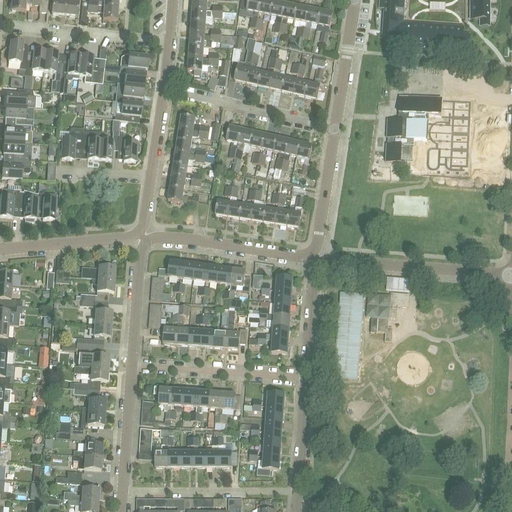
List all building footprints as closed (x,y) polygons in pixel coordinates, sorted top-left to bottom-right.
[(25,12),(25,0),(22,0),(11,0),(11,12),(25,12)] [(71,0),(65,0),(65,3),(64,17),(76,18),(77,4),(71,3),(71,0)] [(104,0),(104,2),(98,1),(88,0),(88,6),(97,7),(104,8),(118,9),(118,0),(104,0)] [(207,0),(201,0),(193,0),(192,11),(206,12),(207,0)] [(258,14),(261,0),(249,0),(247,12),(258,14)] [(261,0),(258,14),(270,16),(273,2),(262,0),(261,0)] [(380,2),(379,9),(384,10),(384,9),(404,11),(404,0),(384,0),(385,2),(380,2)] [(39,8),(39,14),(47,14),(48,1),(42,1),(32,1),(32,7),(39,8)] [(51,16),(64,17),(65,3),(53,1),(51,16)] [(270,16),(276,18),(275,24),(273,34),(279,35),(285,5),(273,2),(270,16)] [(286,26),(287,20),(294,21),(297,7),(285,5),(279,35),(285,37),(287,27),(286,26)] [(97,13),(103,13),(103,20),(117,21),(118,9),(104,8),(97,7),(88,6),(88,7),(82,7),(81,17),(86,18),(87,13),(97,14),(97,13)] [(470,6),(470,21),(480,21),(480,28),(490,28),(490,23),(490,6),(470,6)] [(309,10),(297,7),(294,21),(306,24),(309,10)] [(384,10),(383,31),(398,32),(399,24),(403,24),(403,18),(404,18),(404,12),(404,11),(384,9),(384,10)] [(321,12),(309,10),(306,24),(318,26),(321,12)] [(205,24),(206,12),(192,11),(191,23),(205,24)] [(332,14),(321,12),(318,26),(330,29),(332,14)] [(264,22),(257,21),(255,30),(262,32),(264,22)] [(191,23),(190,35),(204,36),(205,24),(191,23)] [(383,31),(382,38),(386,39),(386,43),(404,44),(405,24),(403,24),(399,24),(398,32),(383,31)] [(405,24),(404,44),(419,45),(420,25),(405,24)] [(420,25),(419,45),(433,46),(434,26),(420,25)] [(434,26),(433,46),(447,47),(449,27),(434,26)] [(449,27),(447,47),(462,48),(469,48),(470,36),(463,36),(463,28),(449,27)] [(299,29),(297,38),(303,40),(305,30),(299,29)] [(311,31),(305,30),(303,40),(309,41),(311,31)] [(327,45),(329,35),(322,34),(320,43),(327,45)] [(220,38),(210,37),(204,36),(190,35),(189,47),(203,48),(211,49),(212,43),(220,43),(220,38)] [(235,46),(234,50),(241,51),(243,39),(236,38),(236,39),(235,46)] [(247,52),(244,64),(238,63),(237,68),(234,82),(246,85),(252,57),(255,41),(248,40),(246,49),(247,52)] [(19,71),(25,71),(26,63),(27,57),(23,57),(21,55),(22,45),(10,44),(10,45),(7,47),(9,50),(8,63),(20,65),(19,71)] [(188,59),(202,60),(203,48),(189,47),(188,59)] [(31,64),(26,63),(25,71),(25,77),(31,78),(32,72),(43,73),(45,53),(34,52),(32,63),(31,64)] [(45,53),(43,73),(55,75),(54,83),(60,83),(62,66),(56,65),(57,55),(45,53)] [(60,83),(58,95),(64,95),(66,94),(67,82),(70,82),(72,81),(72,80),(78,81),(79,77),(81,55),(72,54),(71,55),(70,56),(69,56),(68,66),(62,66),(60,83)] [(81,55),(79,77),(85,78),(84,84),(96,85),(97,71),(93,71),(92,69),(93,59),(92,58),(92,57),(91,56),(81,55)] [(120,67),(135,69),(147,70),(148,58),(147,58),(145,55),(141,58),(128,56),(128,57),(125,56),(121,59),(120,67)] [(246,85),(258,87),(261,73),(255,72),(258,58),(252,57),(246,85)] [(312,66),(324,69),(326,60),(314,57),(312,66)] [(201,77),(201,72),(202,66),(218,68),(218,61),(208,60),(202,60),(188,59),(187,71),(194,72),(194,76),(201,77)] [(268,69),(267,75),(261,73),(258,87),(269,90),(276,61),(270,60),(268,69)] [(221,68),(220,78),(227,79),(230,62),(222,61),(221,68)] [(284,79),(279,78),(283,63),(276,61),(269,90),(281,93),(284,79)] [(292,75),(290,80),(284,79),(281,93),(293,96),(300,67),(293,65),(291,75),(292,75)] [(125,74),(124,86),(144,88),(145,76),(135,75),(135,69),(120,67),(119,74),(125,74)] [(308,84),(302,83),(304,77),(304,78),(306,68),(300,67),(293,96),(304,98),(308,84)] [(314,86),(308,84),(304,98),(316,101),(319,87),(320,87),(321,82),(324,72),(317,70),(315,80),(314,86)] [(216,87),(218,82),(211,79),(207,91),(214,93),(216,87)] [(116,103),(122,104),(131,105),(132,99),(142,100),(144,88),(124,86),(123,98),(117,97),(116,103)] [(6,96),(5,108),(25,109),(26,98),(32,98),(32,92),(18,91),(18,95),(17,97),(6,96)] [(476,107),(475,118),(454,117),(454,122),(440,122),(440,116),(441,116),(442,99),(400,98),(399,121),(387,121),(386,139),(389,139),(389,146),(386,146),(385,163),(400,164),(400,163),(400,161),(412,161),(412,166),(446,167),(446,157),(451,157),(451,160),(482,161),(483,144),(481,144),(481,139),(491,140),(493,108),(476,107)] [(130,117),(140,118),(142,106),(131,105),(122,104),(121,116),(115,115),(114,121),(129,123),(130,117)] [(84,107),(77,107),(76,113),(78,113),(78,116),(83,117),(84,107)] [(25,121),(25,109),(5,108),(5,120),(15,121),(15,127),(30,127),(32,128),(33,121),(25,121)] [(181,118),(179,130),(193,132),(218,136),(220,126),(213,125),(212,129),(194,126),(195,120),(181,118)] [(3,144),(23,145),(24,139),(30,139),(30,127),(15,127),(15,133),(4,132),(3,144)] [(226,142),(238,145),(241,131),(229,128),(226,142)] [(74,151),(82,151),(83,135),(83,131),(71,130),(69,133),(69,140),(62,140),(61,160),(73,160),(74,151)] [(179,130),(177,142),(191,144),(192,139),(217,143),(218,136),(193,132),(179,130)] [(245,146),(250,147),(253,133),(241,131),(238,145),(237,151),(242,152),(243,152),(245,146)] [(265,136),(253,133),(250,147),(261,150),(265,136)] [(89,135),(83,135),(82,151),(88,151),(87,161),(99,162),(100,142),(89,141),(89,135)] [(119,135),(118,137),(118,153),(124,153),(123,164),(135,164),(135,163),(138,160),(136,157),(136,154),(139,154),(139,145),(136,145),(136,144),(130,144),(131,138),(125,138),(125,135),(119,135)] [(276,139),(265,136),(261,150),(273,153),(276,139)] [(112,143),(100,142),(99,162),(111,163),(112,152),(118,153),(118,137),(112,137),(112,143)] [(273,153),(279,154),(275,170),(281,171),(284,162),(285,155),(288,141),(276,139),(273,153)] [(485,156),(495,155),(495,140),(485,140),(485,156)] [(287,173),(289,163),(290,157),(297,158),(300,144),(288,141),(285,155),(284,162),(281,171),(287,173)] [(177,142),(175,154),(189,156),(205,159),(206,153),(197,151),(190,150),(191,144),(177,142)] [(13,162),(28,163),(29,157),(23,156),(23,145),(3,144),(3,156),(13,156),(13,162)] [(312,147),(300,144),(297,158),(309,161),(312,147)] [(231,149),(228,159),(234,161),(237,151),(231,149)] [(189,156),(175,154),(173,166),(187,168),(188,162),(204,165),(205,159),(189,156)] [(252,165),(258,166),(260,156),(254,155),(252,165)] [(264,168),(266,158),(260,156),(258,166),(264,168)] [(30,174),(30,169),(30,163),(28,163),(13,162),(13,168),(2,168),(1,180),(21,181),(22,175),(28,175),(30,174)] [(187,168),(173,166),(172,178),(185,180),(192,181),(193,175),(186,174),(187,168)] [(305,177),(308,168),(301,166),(299,176),(305,177)] [(192,181),(202,183),(203,176),(193,174),(193,175),(192,181)] [(172,178),(170,190),(183,192),(185,180),(172,178)] [(231,189),(230,198),(237,200),(239,190),(231,189)] [(194,196),(194,199),(182,197),(183,192),(170,190),(168,201),(188,205),(198,207),(199,197),(194,196)] [(12,209),(18,209),(19,194),(20,192),(1,191),(0,208),(0,218),(11,219),(12,209)] [(255,192),(254,202),(260,203),(262,193),(255,192)] [(24,210),(24,220),(25,220),(25,223),(34,224),(34,221),(36,221),(37,211),(37,201),(25,200),(26,194),(19,194),(18,209),(24,210)] [(54,222),(54,221),(57,218),(55,215),(56,202),(44,202),(44,196),(38,195),(37,201),(37,211),(43,211),(42,221),(54,222)] [(229,204),(227,218),(239,220),(241,206),(236,205),(237,200),(230,198),(229,204)] [(299,229),(303,199),(298,198),(295,214),(289,213),(287,227),(299,229)] [(215,216),(227,218),(229,204),(217,202),(215,216)] [(239,220),(251,222),(253,207),(241,206),(239,220)] [(251,222),(263,224),(265,209),(253,207),(251,222)] [(263,224),(275,225),(277,211),(265,209),(263,224)] [(275,225),(287,227),(289,213),(277,211),(275,225)] [(91,280),(114,282),(115,269),(109,269),(110,263),(98,262),(97,271),(82,270),(81,280),(91,280)] [(168,278),(180,280),(182,264),(170,262),(168,278)] [(195,265),(182,264),(180,280),(193,281),(195,265)] [(207,267),(195,265),(193,281),(205,283),(207,267)] [(220,269),(207,267),(205,283),(218,285),(220,269)] [(232,270),(220,269),(218,285),(230,286),(231,281),(232,270)] [(234,302),(235,294),(236,294),(237,287),(243,288),(242,293),(249,294),(251,280),(244,279),(245,272),(232,270),(231,281),(230,286),(229,293),(228,301),(234,302)] [(69,273),(63,273),(56,272),(55,284),(69,285),(69,279),(69,273)] [(0,287),(11,288),(12,275),(0,273),(0,287)] [(292,292),(293,280),(276,279),(275,291),(292,292)] [(97,286),(96,294),(113,295),(114,282),(91,280),(91,285),(97,286)] [(0,300),(1,301),(1,307),(14,308),(16,308),(22,309),(22,303),(10,302),(11,288),(0,287),(0,300)] [(291,305),(292,292),(275,291),(275,304),(291,305)] [(377,333),(385,334),(384,343),(392,343),(393,329),(388,328),(389,320),(397,321),(398,308),(408,309),(409,296),(390,295),(390,297),(368,295),(366,318),(378,319),(378,321),(377,333)] [(291,305),(275,304),(274,317),(290,318),(291,305)] [(0,313),(0,326),(8,327),(9,314),(16,314),(16,308),(14,308),(1,307),(0,313)] [(178,308),(178,317),(188,318),(189,308),(178,308)] [(227,334),(226,350),(238,351),(239,345),(246,346),(247,331),(240,331),(240,335),(234,334),(235,313),(228,312),(228,320),(227,328),(227,334)] [(95,313),(94,325),(111,327),(112,314),(95,313)] [(259,321),(267,322),(273,323),(273,329),(289,330),(290,318),(274,317),(268,316),(260,316),(259,321)] [(177,330),(176,347),(188,348),(189,331),(183,331),(184,324),(177,324),(177,330)] [(110,339),(111,327),(94,325),(93,338),(110,339)] [(0,345),(12,347),(15,347),(16,341),(7,340),(8,327),(0,326),(0,345)] [(214,333),(213,349),(226,350),(227,334),(227,328),(222,328),(221,328),(221,334),(214,333)] [(273,329),(272,336),(258,335),(258,341),(266,341),(272,342),(288,343),(289,330),(273,329)] [(163,346),(176,347),(177,330),(164,330),(163,346)] [(202,332),(189,331),(188,348),(201,348),(202,332)] [(213,349),(214,333),(202,332),(201,348),(213,349)] [(103,342),(93,341),(76,340),(76,346),(93,347),(103,348),(103,342)] [(287,355),(288,343),(272,342),(271,354),(287,355)] [(11,353),(12,347),(0,345),(0,365),(5,366),(6,353),(11,353)] [(48,366),(50,347),(44,346),(41,365),(48,366)] [(86,354),(93,354),(102,355),(103,348),(93,347),(76,346),(75,353),(86,354)] [(108,371),(109,358),(86,357),(85,364),(83,364),(83,369),(108,371)] [(0,384),(8,385),(9,380),(4,379),(5,366),(0,365),(0,384)] [(87,386),(74,385),(73,391),(84,391),(99,393),(100,383),(107,384),(108,371),(83,369),(74,369),(74,376),(90,377),(89,382),(88,382),(87,386)] [(0,404),(2,404),(9,405),(10,392),(12,392),(12,386),(8,385),(0,384),(0,404)] [(44,405),(46,387),(39,387),(38,404),(44,405)] [(171,413),(172,407),(173,390),(168,390),(168,388),(158,387),(157,398),(159,398),(159,406),(165,406),(164,413),(165,413),(165,421),(171,421),(171,413)] [(172,407),(184,408),(185,391),(173,390),(172,407)] [(104,399),(99,399),(99,393),(84,391),(73,391),(73,397),(87,398),(87,401),(88,401),(88,410),(82,409),(82,413),(87,414),(104,415),(105,403),(104,403),(104,399)] [(198,392),(185,391),(184,408),(197,408),(198,392)] [(202,409),(209,409),(210,393),(198,392),(197,408),(196,415),(196,423),(201,424),(202,409)] [(221,416),(222,410),(223,394),(210,393),(209,409),(215,410),(215,416),(216,416),(215,424),(221,424),(221,416)] [(234,411),(235,395),(223,394),(222,410),(234,411)] [(268,395),(267,408),(283,409),(284,396),(268,395)] [(10,424),(10,418),(9,418),(9,417),(8,415),(7,414),(2,414),(2,404),(0,404),(0,423),(9,424),(10,424)] [(283,422),(283,409),(267,408),(266,420),(283,422)] [(70,429),(70,435),(82,436),(84,436),(84,427),(103,428),(104,415),(87,414),(82,413),(75,413),(74,429),(70,429)] [(265,433),(282,434),(283,422),(266,420),(265,433)] [(9,424),(0,423),(0,436),(1,430),(9,431),(10,424),(9,424)] [(58,425),(57,434),(70,435),(70,429),(70,426),(58,425)] [(155,453),(155,470),(169,470),(168,453),(168,448),(168,440),(168,432),(161,432),(161,440),(162,440),(162,448),(162,453),(155,453)] [(281,447),(282,434),(265,433),(264,446),(281,447)] [(212,447),(212,453),(206,453),(206,470),(218,470),(219,458),(219,434),(214,434),(214,440),(213,440),(213,447),(212,447)] [(231,470),(231,453),(224,453),(225,447),(224,447),(224,440),(223,440),(223,434),(219,434),(219,458),(218,470),(231,470)] [(73,451),(73,458),(101,460),(102,447),(85,446),(85,451),(73,451)] [(281,447),(264,446),(263,458),(280,459),(281,447)] [(181,453),(168,453),(169,470),(181,470),(181,453)] [(181,470),(193,470),(193,453),(181,453),(181,470)] [(206,470),(206,453),(193,453),(193,470),(206,470)] [(100,472),(101,460),(73,458),(73,463),(78,464),(77,471),(100,472)] [(279,472),(280,459),(263,458),(262,471),(273,472),(279,472)] [(257,471),(257,478),(272,479),(273,472),(262,471),(257,471)] [(0,482),(0,501),(4,502),(10,503),(10,495),(3,495),(4,482),(0,482)] [(63,501),(68,502),(98,504),(98,491),(82,490),(81,498),(76,498),(73,495),(64,494),(63,501)] [(241,511),(242,511),(242,502),(235,501),(233,511),(241,511)] [(97,511),(98,504),(68,502),(67,507),(80,507),(80,511),(97,511)]
